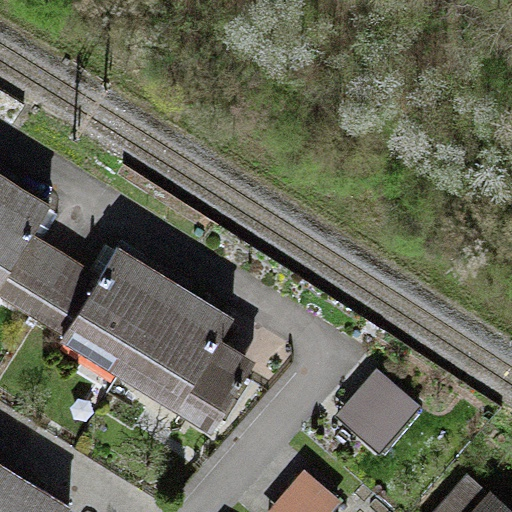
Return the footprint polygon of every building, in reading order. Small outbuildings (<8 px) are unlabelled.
[(0,299),(28,316),(64,256),(34,238),(54,204),(0,171),(0,299)] [(118,370),(175,276),(119,242),(99,276),(64,256),(28,316),(118,370)] [(175,276),(118,370),(214,428),(259,353),(228,334),(239,315),(175,276)] [(426,404),(381,362),(340,406),(385,447),(426,404)] [(0,488),(14,465),(0,456),(0,488)] [(14,465),(0,488),(0,511),(65,511),(72,501),(14,465)] [(334,511),(348,497),(311,466),(271,511),(334,511)] [(511,511),(511,508),(476,478),(447,511),(511,511)]
